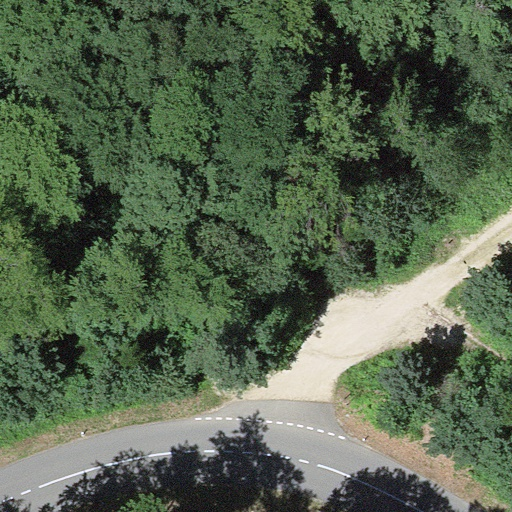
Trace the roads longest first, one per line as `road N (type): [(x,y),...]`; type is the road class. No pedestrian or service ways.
road 1 (tertiary): [(0,501),(85,466),(216,447),(304,459),(376,483),(425,511)]
road 2 (track): [(246,448),(417,303)]
